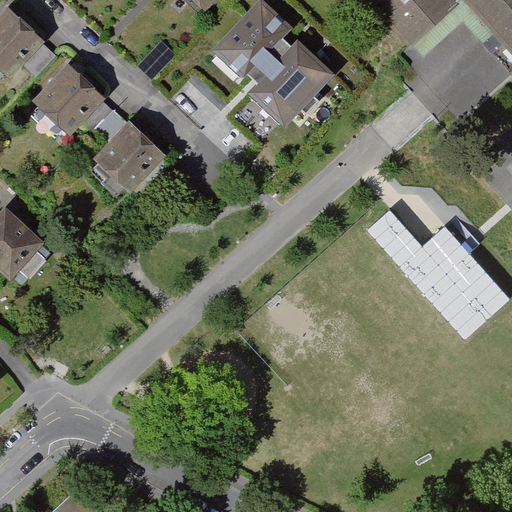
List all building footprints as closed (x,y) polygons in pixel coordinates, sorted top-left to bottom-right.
[(511,0),(370,0),(411,47),(465,0),(472,0),(511,45),(511,0)] [(250,94),(284,126),(331,75),(299,44),(291,52),(278,40),(287,29),(259,3),(215,50),(242,75),(247,70),(261,83),(250,94)] [(0,27),(0,62),(12,73),(48,36),(18,8),(0,27)] [(47,102),(76,129),(111,91),(82,64),(47,102)] [(101,156),(131,183),(166,146),(137,118),(101,156)] [(53,243),(12,207),(0,220),(0,265),(19,282),(53,243)] [(466,338),(510,300),(446,228),(423,248),(390,210),(369,229),(466,338)] [(105,511),(81,486),(53,511),(105,511)]
